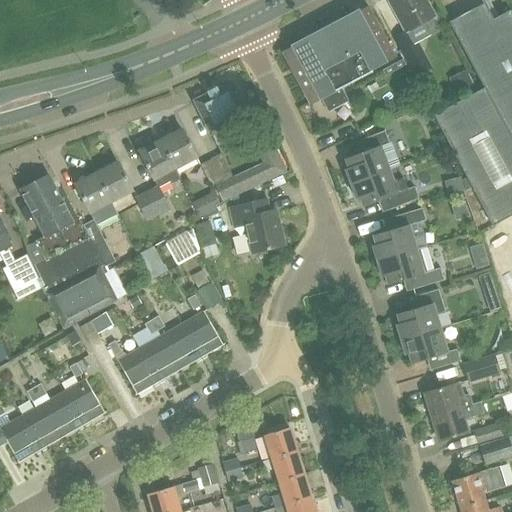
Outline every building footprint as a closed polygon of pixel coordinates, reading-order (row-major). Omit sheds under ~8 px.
[(391,0),(388,2),(405,32),(424,22),(430,34),(441,28),(425,0),(391,0)] [(484,88),(433,116),(492,226),(511,215),(511,14),(510,11),(492,20),(484,3),(449,22),(484,88)] [(368,7),(325,30),(354,83),(372,73),(370,71),(395,57),(368,7)] [(354,83),(325,30),(282,53),(310,105),(321,99),(328,113),(348,102),(342,90),(354,83)] [(431,68),(417,42),(400,51),(414,77),(431,68)] [(384,75),(405,64),(402,58),(381,70),(384,75)] [(193,101),(210,136),(248,116),(231,81),(193,101)] [(415,102),(419,110),(428,105),(423,97),(415,102)] [(339,120),(359,114),(357,105),(337,111),(339,120)] [(160,140),(175,169),(197,158),(181,128),(160,140)] [(349,169),(345,171),(351,185),(397,167),(400,166),(391,143),(389,143),(385,132),(361,141),(366,152),(345,160),(349,169)] [(138,151),(157,187),(158,189),(170,182),(171,184),(180,179),(175,169),(160,140),(138,151)] [(209,160),(220,183),(232,177),(221,154),(209,160)] [(209,160),(199,165),(211,188),(215,186),(220,183),(209,160)] [(118,162),(95,173),(110,203),(133,191),(118,162)] [(397,167),(351,185),(356,199),(360,198),(363,207),(384,199),(388,211),(419,199),(415,187),(406,191),(397,167)] [(110,203),(95,173),(74,184),(89,213),(110,203)] [(48,175),(20,190),(35,219),(43,237),(35,240),(36,242),(25,247),(27,254),(32,266),(34,265),(44,286),(41,287),(42,289),(48,301),(101,273),(81,226),(79,219),(67,196),(61,199),(48,175)] [(220,183),(215,186),(223,201),(244,190),(237,175),(232,177),(220,183)] [(282,176),(271,180),(274,187),(285,183),(282,176)] [(157,187),(146,192),(157,214),(168,208),(158,189),(157,187)] [(146,192),(135,198),(147,219),(157,214),(146,192)] [(228,208),(233,226),(245,223),(252,253),(284,246),(276,211),(270,212),(267,199),(228,208)] [(417,250),(409,226),(426,221),(422,208),(391,218),(394,230),(373,237),(376,246),(373,247),(377,262),(397,256),(417,250)] [(0,250),(11,245),(5,234),(7,233),(1,220),(0,220),(0,250)] [(93,220),(81,226),(101,273),(112,267),(116,265),(93,220)] [(194,225),(201,248),(217,244),(209,220),(194,225)] [(152,245),(136,254),(150,281),(165,272),(162,264),(152,245)] [(441,268),(433,270),(426,247),(417,250),(397,256),(377,262),(382,276),(385,275),(388,285),(409,278),(413,290),(445,280),(441,268)] [(473,259),(476,269),(488,265),(485,255),(473,259)] [(112,267),(101,273),(48,301),(63,330),(127,294),(112,267)] [(190,276),(197,288),(209,281),(201,269),(190,276)] [(491,271),(478,275),(482,286),(494,282),(491,271)] [(221,300),(211,281),(195,290),(205,309),(221,300)] [(441,328),(437,315),(446,312),(439,289),(415,297),(418,308),(419,309),(397,315),(400,325),(397,326),(401,340),(441,328)] [(186,299),(193,310),(200,306),(194,294),(186,299)] [(141,304),(136,296),(128,300),(133,309),(141,304)] [(203,312),(182,324),(201,357),(223,345),(203,312)] [(112,325),(104,313),(90,321),(97,334),(112,325)] [(151,320),(157,330),(164,326),(158,316),(151,320)] [(57,331),(50,319),(39,325),(45,337),(57,331)] [(150,335),(157,330),(151,320),(143,324),(150,335)] [(182,324),(160,336),(179,370),(201,357),(182,324)] [(441,328),(401,340),(406,355),(409,354),(412,363),(428,359),(433,357),(437,369),(461,361),(457,349),(448,352),(441,328)] [(65,336),(71,346),(81,341),(75,330),(65,336)] [(160,336),(139,348),(158,382),(179,370),(160,336)] [(115,340),(107,345),(113,355),(121,351),(115,340)] [(124,357),(117,361),(136,394),(158,382),(139,348),(124,357)] [(45,361),(39,351),(30,357),(36,367),(45,361)] [(495,356),(463,366),(468,381),(499,371),(495,356)] [(75,363),(69,367),(75,377),(82,373),(75,363)] [(84,379),(62,391),(76,415),(82,425),(104,413),(84,379)] [(41,384),(32,389),(38,399),(46,394),(41,384)] [(453,385),(425,393),(432,417),(472,405),(468,395),(457,399),(453,385)] [(32,389),(26,392),(32,402),(38,399),(32,389)] [(49,399),(41,404),(60,436),(60,438),(82,425),(76,415),(62,391),(49,399)] [(472,405),(432,417),(439,441),(468,432),(463,418),(482,412),(479,403),(472,405)] [(20,416),(19,417),(38,450),(60,438),(60,436),(41,404),(35,407),(20,416)] [(0,445),(5,443),(17,462),(38,450),(19,417),(0,427),(0,445)] [(500,423),(474,431),(478,443),(503,435),(500,423)] [(249,424),(234,428),(238,440),(253,435),(249,424)] [(289,427),(264,435),(271,458),(296,451),(289,427)] [(511,449),(508,436),(479,445),(485,464),(511,456),(511,449)] [(271,458),(262,461),(265,471),(274,468),(278,482),(303,474),(296,451),(271,458)] [(237,458),(222,462),(225,473),(240,468),(237,458)] [(193,481),(182,484),(185,494),(195,491),(204,488),(206,495),(220,491),(218,484),(213,464),(197,468),(198,470),(191,472),(193,481)] [(487,470),(452,481),(460,508),(485,501),(482,492),(493,489),(505,485),(500,466),(487,470)] [(240,468),(225,473),(228,481),(243,477),(240,468)] [(282,492),(270,496),(271,498),(274,508),(310,497),(303,474),(278,482),(282,492)] [(173,487),(148,494),(152,511),(173,511),(180,510),(176,498),(173,487)] [(314,511),(310,497),(274,508),(275,511),(314,511)] [(485,501),(460,508),(461,511),(500,511),(499,507),(488,510),(485,501)]
